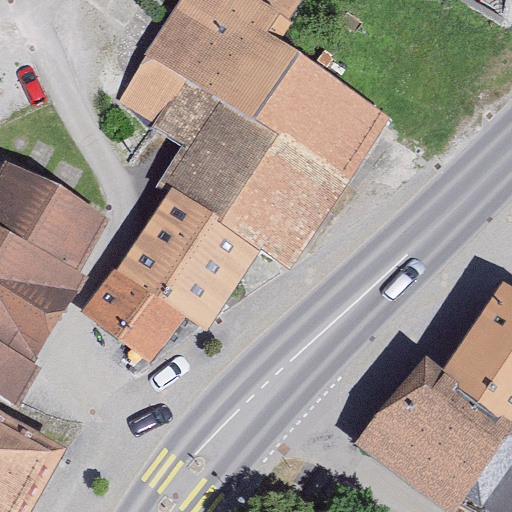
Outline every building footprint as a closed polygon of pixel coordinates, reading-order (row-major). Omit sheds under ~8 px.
[(297,32),(250,0),(191,0),(167,37),(143,21),(123,50),(147,66),(117,110),(185,156),(159,194),(173,204),(93,322),(164,370),(195,325),(212,338),(267,258),(297,278),(401,125),(286,47),(297,32)] [(131,0),(150,14),(159,0),(131,0)] [(24,363),(107,218),(12,164),(0,185),(0,391),(16,401),(35,369),(24,363)] [(511,511),(511,292),(457,377),(425,356),(362,450),(456,511),(477,511),(481,506),(489,511),(511,511)] [(0,511),(26,511),(63,449),(0,412),(0,511)]
